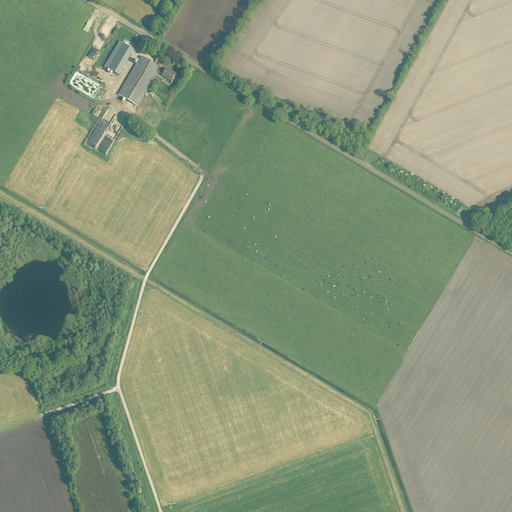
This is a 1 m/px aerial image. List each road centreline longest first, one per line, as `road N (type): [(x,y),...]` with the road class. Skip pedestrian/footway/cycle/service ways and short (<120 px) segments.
road 1 (unclassified): [(511,253),(86,0)]
road 2 (track): [(130,116),(202,176),(145,279),(118,377),(160,511)]
